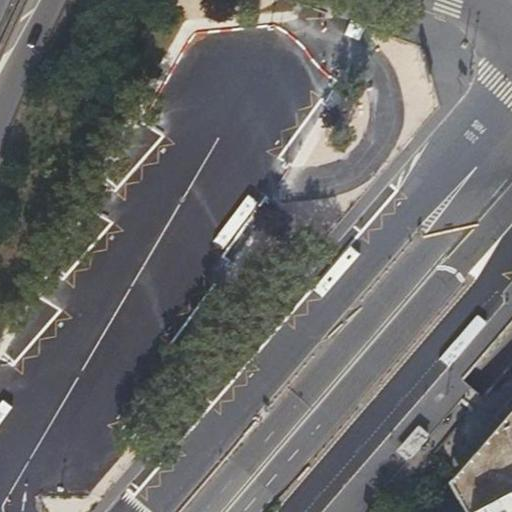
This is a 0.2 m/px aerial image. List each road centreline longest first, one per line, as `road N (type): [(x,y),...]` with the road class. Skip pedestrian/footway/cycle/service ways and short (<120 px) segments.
road 1 (tertiary): [(511,85),(136,511)]
road 2 (primary): [(511,153),(203,511)]
road 3 (primary): [(244,511),(511,205)]
road 4 (tertiary): [(293,511),(511,246)]
